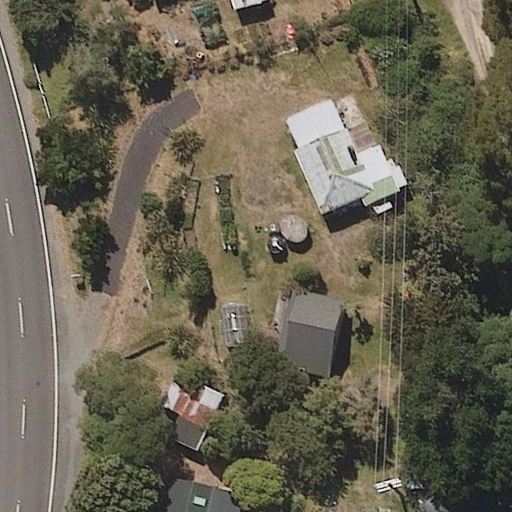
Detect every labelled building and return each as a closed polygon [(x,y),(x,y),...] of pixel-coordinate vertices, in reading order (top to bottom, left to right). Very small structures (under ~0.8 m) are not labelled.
[(234,0),(236,8),(269,0),(234,0)] [(226,15),(193,22),(201,55),(234,48),(226,15)] [(367,150),(343,97),(285,123),(326,214),(366,195),(372,208),(407,192),(385,142),(367,150)] [(345,300),(292,291),(279,365),(332,375),(345,300)] [(226,395),(197,380),(171,432),(201,447),(226,395)] [(251,511),(255,498),(171,480),(164,511),(251,511)] [(453,511),(455,486),(425,485),(423,511),(453,511)]
